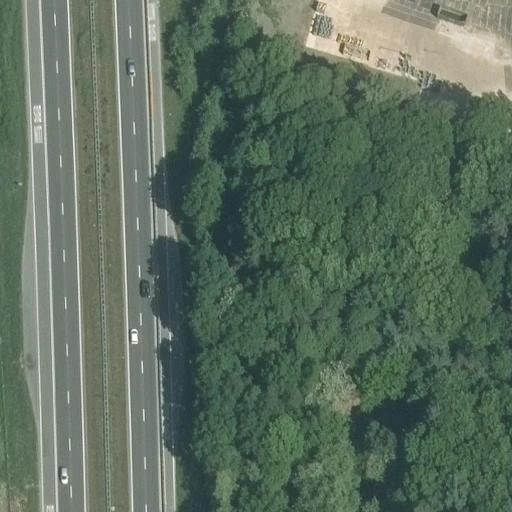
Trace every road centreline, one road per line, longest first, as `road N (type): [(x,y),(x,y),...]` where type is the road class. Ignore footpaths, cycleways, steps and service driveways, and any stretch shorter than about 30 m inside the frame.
road 1 (trunk): [(145,511),(128,0)]
road 2 (trunk): [(53,0),(70,511)]
